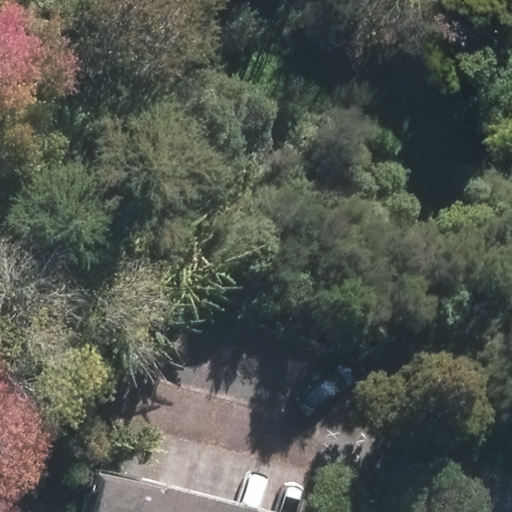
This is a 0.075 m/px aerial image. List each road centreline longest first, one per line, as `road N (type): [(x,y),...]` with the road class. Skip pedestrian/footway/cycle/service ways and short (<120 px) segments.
road 1 (motorway): [(139,511),(18,0)]
road 2 (motorway): [(240,0),(360,511)]
